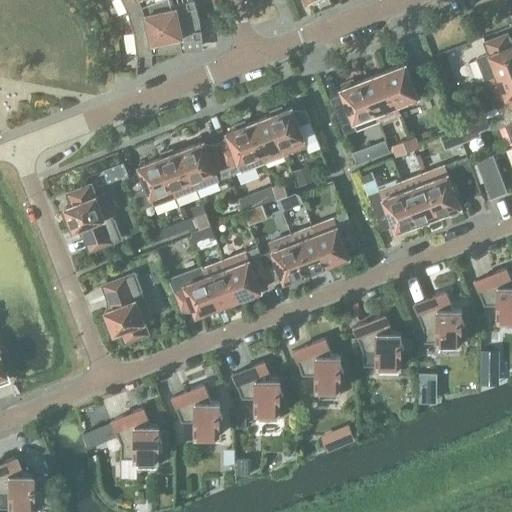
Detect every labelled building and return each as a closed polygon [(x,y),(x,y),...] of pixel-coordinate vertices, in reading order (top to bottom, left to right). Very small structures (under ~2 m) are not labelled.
[(122,0),(128,12),(160,0),(122,0)] [(160,0),(128,12),(134,33),(199,19),(196,8),(197,8),(194,0),(193,0),(186,2),(173,6),(171,0),(160,0)] [(199,19),(134,33),(137,54),(137,77),(138,77),(138,66),(153,66),(153,65),(152,65),(152,54),(183,52),(183,51),(182,51),(181,41),(194,39),(194,40),(203,39),(202,31),(201,31),(199,19)] [(489,79),(489,80),(511,70),(511,44),(508,34),(484,43),(497,76),(489,79)] [(406,64),(384,72),(397,105),(419,97),(413,82),(425,78),(420,66),(409,71),(406,64)] [(511,70),(489,80),(502,113),(511,109),(511,70)] [(384,72),(363,80),(379,121),(376,113),(397,105),(384,72)] [(379,121),(363,80),(355,84),(353,80),(343,84),(344,88),(341,89),(343,96),(332,100),(345,134),(379,121)] [(272,115),(271,116),(286,155),(307,147),(299,127),(311,122),(306,111),(295,115),(292,108),(283,111),(281,108),(271,112),(272,115)] [(511,109),(502,113),(511,138),(511,109)] [(271,116),(250,124),(262,155),(261,155),(264,163),(286,155),(271,116)] [(229,140),(219,144),(231,176),(264,163),(261,155),(262,155),(250,124),(246,126),(245,122),(234,126),(236,130),(227,133),(229,140)] [(462,128),(457,130),(462,142),(479,135),(478,131),(475,124),(465,128),(462,129),(462,128)] [(415,137),(404,141),(408,152),(419,147),(415,137)] [(408,152),(404,141),(393,146),(397,156),(408,152)] [(204,142),(183,150),(198,188),(231,176),(219,144),(206,149),(204,142)] [(369,147),(352,153),(357,165),(373,159),(369,147)] [(163,157),(161,158),(176,196),(198,188),(183,150),(173,153),(172,150),(162,154),(163,157)] [(457,161),(423,174),(439,215),(461,206),(458,199),(470,195),(480,191),(474,175),(467,157),(457,161)] [(141,174),(130,178),(138,202),(141,210),(153,205),(176,196),(161,158),(139,167),(141,174)] [(293,172),(299,187),(315,181),(309,166),(293,172)] [(423,174),(402,182),(417,223),(439,215),(423,174)] [(501,177),(484,184),(490,201),(508,194),(501,177)] [(272,186),(277,199),(288,195),(283,182),(272,186)] [(376,192),(368,195),(381,229),(393,225),(396,232),(417,223),(402,182),(380,191),(376,192)] [(65,208),(66,211),(63,213),(67,223),(70,222),(74,231),(81,228),(90,251),(121,239),(104,193),(96,196),(92,185),(68,194),(72,205),(65,208)] [(272,186),(239,199),(244,212),(263,205),(277,199),(272,186)] [(288,195),(277,199),(282,210),(292,206),(288,195)] [(263,205),(244,212),(250,226),(268,219),(263,205)] [(195,216),(199,228),(210,224),(206,212),(195,216)] [(335,218),(314,226),(316,232),(329,265),(338,261),(350,257),(347,250),(358,246),(346,214),(335,218)] [(185,220),(161,230),(164,238),(188,229),(185,220)] [(192,231),(192,236),(197,250),(217,242),(215,236),(210,224),(199,228),(192,231)] [(314,226),(292,235),(295,243),(296,242),(308,273),(329,265),(316,232),(314,226)] [(272,251),(262,255),(271,279),(281,275),(283,280),(284,282),(308,273),(296,242),(295,243),(292,235),(269,243),(272,251)] [(258,248),(226,260),(241,299),(242,298),(243,302),(254,298),(252,294),(261,291),(259,284),(271,279),(262,255),(261,256),(258,248)] [(226,260),(204,269),(219,307),(241,299),(226,260)] [(204,267),(170,280),(174,289),(172,290),(182,313),(193,309),(196,316),(219,307),(204,269),(204,267)] [(511,281),(507,269),(476,281),(485,305),(498,305),(498,320),(511,319),(511,281)] [(105,312),(108,321),(105,322),(109,333),(112,331),(114,334),(121,332),(125,343),(149,334),(144,323),(152,320),(135,274),(103,286),(112,309),(105,312)] [(453,309),(446,292),(415,304),(424,328),(424,343),(462,342),(462,309),(453,309)] [(364,351),(364,366),(402,366),(402,351),(401,338),(401,333),(393,333),(386,316),(354,328),(364,351)] [(411,338),(401,338),(402,351),(411,351),(411,338)] [(332,356),(326,339),(294,351),(303,375),(317,375),(317,389),(320,389),(320,398),(339,398),(338,389),(341,389),(341,356),(332,356)] [(497,351),(481,351),(481,368),(498,368),(497,351)] [(233,374),(243,398),(256,398),(256,412),(259,412),(259,422),(278,421),(278,412),(281,412),(280,379),(272,379),(265,362),(233,374)] [(437,374),(419,374),(419,389),(419,402),(419,404),(437,404),(437,374)] [(173,397),(182,421),(196,422),(196,436),(220,436),(220,402),(211,403),(205,385),(173,397)] [(113,420),(122,444),(122,459),(138,459),(139,468),(157,467),(157,458),(160,458),(160,425),(151,425),(144,408),(113,420)] [(95,428),(83,433),(89,447),(100,443),(95,428)] [(333,434),(322,439),(329,455),(340,450),(333,434)] [(234,450),(225,450),(225,463),(234,463),(234,450)] [(0,508),(7,508),(6,511),(30,511),(31,475),(22,475),(16,458),(0,463),(0,508)] [(250,460),(238,459),(238,478),(250,478),(250,460)]
